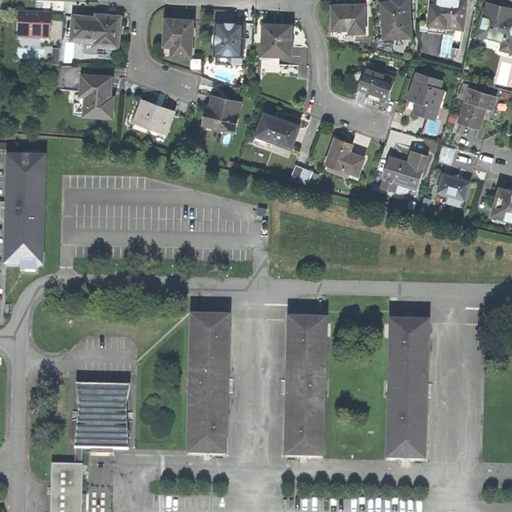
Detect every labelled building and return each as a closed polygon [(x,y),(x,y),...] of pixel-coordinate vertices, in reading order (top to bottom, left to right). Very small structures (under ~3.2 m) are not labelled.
[(383,3),(385,39),(412,37),(409,0),(392,0),(393,3),(383,3)] [(431,0),(428,31),(446,33),(447,27),(464,29),(467,0),(465,0),(431,0)] [(485,9),(478,35),(503,42),(501,49),(511,52),(511,15),(511,16),(511,13),(511,9),(499,6),(489,3),(487,10),(485,9)] [(353,34),(365,34),(364,7),(348,7),(339,7),(339,10),(333,11),(334,37),(353,39),(353,34)] [(32,13),(21,12),(20,39),(50,40),(51,14),(32,13)] [(97,18),(75,17),(74,40),(85,41),(85,53),(114,55),(115,47),(119,47),(119,33),(120,17),(97,16),(97,18)] [(172,57),(192,59),(193,20),(180,20),(166,19),(165,53),(172,57)] [(215,45),(216,46),(215,66),(233,67),(233,56),(243,57),(245,24),(232,23),(226,23),(226,34),(217,34),(216,34),(214,38),(214,42),(215,45)] [(218,23),(217,34),(226,34),(226,23),(218,23)] [(282,25),(264,24),(263,64),(279,65),(279,56),(292,56),(292,46),(293,27),(282,27),(282,25)] [(388,100),(396,80),(367,68),(362,80),(359,89),(377,96),(377,98),(387,101),(388,100)] [(448,92),(440,90),(443,82),(418,73),(410,99),(411,100),(410,104),(416,106),(414,112),(421,115),(435,119),(441,101),(445,103),(448,92)] [(112,85),(113,78),(82,76),(81,96),(74,95),(73,114),(114,118),(115,97),(111,97),(112,85)] [(489,122),(496,98),(471,89),(460,124),(480,130),(481,125),(483,120),(489,122)] [(210,104),(205,126),(236,132),(242,104),(211,97),(210,104)] [(150,129),(167,134),(174,113),(156,107),(144,102),(134,130),(148,135),(150,129)] [(293,149),(301,126),(295,124),(266,113),(254,143),(266,147),(269,140),(293,149)] [(327,164),(329,165),(328,170),(351,179),(351,180),(360,184),(362,177),(359,176),(366,159),(350,153),(353,145),(344,142),(336,139),(327,164)] [(409,163),(391,158),(384,179),(385,179),(382,188),(396,193),(404,192),(406,185),(409,186),(408,187),(417,190),(427,157),(412,153),(411,157),(409,163)] [(47,157),(7,156),(4,267),(43,268),(47,157)] [(305,168),(297,166),(291,181),(299,182),(305,168)] [(313,171),(305,168),(299,182),(309,185),(313,171)] [(460,179),(444,174),(439,192),(465,200),(470,182),(460,179)] [(498,200),(492,219),(505,223),(506,218),(511,219),(511,187),(509,186),(507,192),(501,190),(499,195),(497,194),(495,199),(498,200)] [(187,455),(228,456),(231,316),(190,315),(187,455)] [(284,458),(324,459),(328,319),(287,318),(284,458)] [(386,460),(426,461),(430,322),(389,321),(386,460)] [(81,511),(83,465),(83,450),(129,450),(127,405),(131,386),(77,384),(80,403),(75,449),(75,464),(52,464),(51,511),(81,511)]
